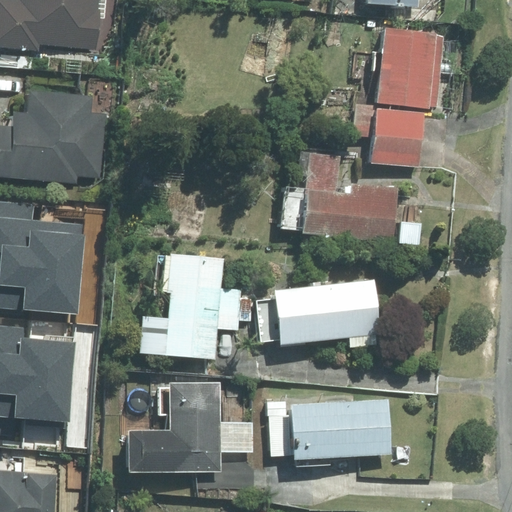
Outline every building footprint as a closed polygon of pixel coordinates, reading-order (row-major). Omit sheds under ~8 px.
[(3,0),(4,5),(0,4),(0,53),(30,56),(31,49),(92,53),(95,0),(3,0)] [(411,0),(355,0),(355,10),(410,13),(411,0)] [(346,140),(361,141),(360,168),(414,170),(416,111),(435,112),(438,37),(368,34),(364,110),(347,109),(346,140)] [(0,184),(74,189),(74,181),(98,183),(102,119),(82,118),(83,102),(14,98),(12,123),(0,122),(0,184)] [(289,232),(289,241),(388,245),(388,247),(413,248),(413,246),(414,226),(386,225),(387,191),(327,189),(329,154),(287,153),(286,184),(295,185),(294,196),(269,195),(268,231),(289,232)] [(130,318),(128,357),(208,362),(210,330),(234,331),(235,322),(246,323),(248,301),(234,300),(235,290),(213,289),(215,260),(148,256),(145,299),(157,299),(155,320),(130,318)] [(366,283),(257,296),(264,350),(341,340),(343,351),(374,347),(366,283)] [(112,435),(111,473),(213,475),(214,453),(248,453),(248,420),(211,419),(211,386),(157,385),(157,392),(152,392),(151,418),(156,419),(156,436),(112,435)] [(380,402),(261,406),(263,461),(382,457),(380,402)] [(43,511),(46,479),(0,475),(0,511),(43,511)]
